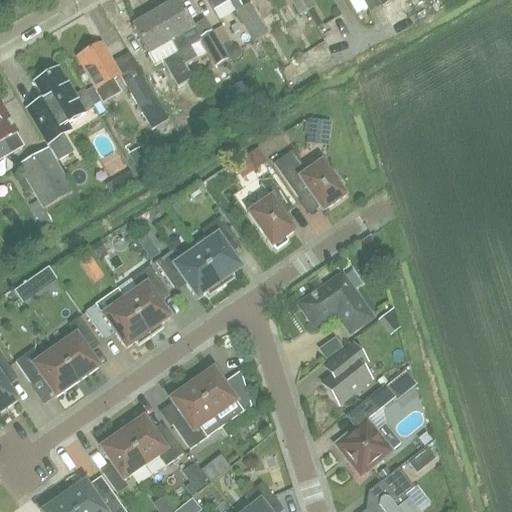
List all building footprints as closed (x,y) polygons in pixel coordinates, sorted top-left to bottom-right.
[(229,2),(236,13),(243,9),(238,0),(206,0),(213,11),(229,2)] [(309,0),(293,0),(291,1),(300,17),(314,8),(309,0)] [(362,0),(370,13),(381,6),(377,0),(362,0)] [(177,2),(155,15),(171,42),(178,54),(185,65),(196,59),(182,36),(193,29),(177,2)] [(236,13),(245,28),(259,20),(250,5),(243,9),(236,13)] [(221,34),(230,31),(223,12),(214,16),(221,34)] [(155,15),(132,28),(146,51),(148,56),(147,57),(154,68),(162,63),(177,90),(193,80),(185,65),(178,54),(171,42),(155,15)] [(245,28),(254,43),(268,35),(259,20),(245,28)] [(215,68),(228,60),(213,33),(199,41),(215,68)] [(101,46),(77,60),(93,87),(101,101),(118,91),(111,80),(118,76),(112,65),(101,46)] [(58,71),(34,85),(47,106),(39,110),(30,116),(57,163),(73,154),(59,130),(94,110),(84,93),(74,99),(58,71)] [(157,97),(145,77),(143,79),(142,76),(124,87),(150,131),(168,121),(155,99),(157,97)] [(0,162),(12,156),(11,154),(24,147),(0,105),(0,162)] [(329,147),(331,124),(311,123),(309,145),(329,147)] [(111,167),(128,158),(120,142),(103,151),(111,167)] [(184,155),(179,145),(167,151),(172,161),(184,155)] [(42,211),(74,194),(49,151),(48,150),(17,168),(42,211)] [(310,194),(323,214),(346,198),(338,187),(342,184),(333,171),(329,173),(322,164),(308,174),(293,152),(274,165),(299,201),(310,194)] [(243,181),(257,172),(247,158),(234,168),(243,181)] [(271,178),(261,185),(271,199),(248,215),(272,249),(274,248),(277,252),(288,244),(286,240),(295,233),(282,214),(291,207),(271,178)] [(48,235),(55,231),(45,214),(39,218),(48,235)] [(222,290),(235,281),(232,277),(242,270),(228,251),(238,244),(221,219),(202,232),(209,242),(196,252),(222,290)] [(184,282),(197,301),(207,295),(209,299),(222,290),(196,252),(182,261),(175,251),(157,264),(174,289),(184,282)] [(56,268),(23,293),(33,307),(67,282),(56,268)] [(151,339),(164,330),(161,326),(171,320),(157,300),(167,293),(150,269),(132,281),(138,291),(125,301),(151,339)] [(300,307),(314,328),(336,313),(350,335),(372,320),(342,277),(300,307)] [(113,331),(126,351),(136,344),(138,348),(151,339),(125,301),(111,310),(104,300),(86,313),(102,338),(113,331)] [(80,319),(69,326),(76,336),(54,351),(78,384),(100,369),(87,350),(97,343),(80,319)] [(323,387),(339,407),(370,382),(358,366),(364,361),(353,347),(325,370),(332,379),(323,387)] [(54,351),(40,360),(34,351),(16,363),(33,388),(43,381),(56,399),(78,384),(54,351)] [(0,414),(19,402),(6,383),(15,376),(0,354),(0,414)] [(227,389),(214,370),(192,386),(222,429),(251,409),(242,379),(227,389)] [(222,429),(192,386),(170,401),(183,420),(173,427),(190,451),(208,439),(222,429)] [(384,387),(364,403),(374,416),(395,400),(384,387)] [(166,468),(184,455),(167,431),(157,437),(144,419),(122,434),(145,467),(159,458),(166,468)] [(366,422),(335,447),(360,478),(391,453),(366,422)] [(117,495),(127,488),(123,482),(145,467),(122,434),(100,449),(113,468),(103,475),(117,495)] [(416,474),(435,460),(427,449),(408,464),(416,474)] [(209,465),(200,472),(210,485),(219,478),(209,465)] [(417,511),(409,500),(408,501),(405,497),(414,490),(398,470),(382,483),(390,493),(388,495),(387,500),(383,499),(379,502),(379,506),(374,505),(365,511),(417,511)] [(85,482),(63,498),(72,511),(123,511),(110,493),(98,501),(85,482)] [(275,511),(281,508),(262,485),(245,498),(252,508),(247,511),(275,511)] [(72,511),(63,498),(42,511),(72,511)]
